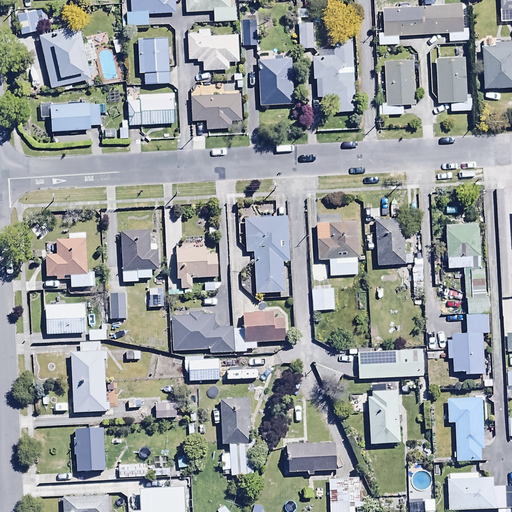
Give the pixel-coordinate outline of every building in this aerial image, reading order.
[(172,3),(171,0),(130,0),(125,1),(126,17),(148,16),(148,4),(172,3)] [(184,0),(185,3),(212,2),(212,12),(236,11),(235,0),(184,0)] [(511,0),(499,0),(500,22),(511,22),(511,0)] [(461,5),(381,8),(382,34),(378,34),(378,46),(398,45),(398,38),(447,36),(448,42),(468,41),(467,29),(462,30),(461,5)] [(255,37),(254,9),(240,10),(241,38),(255,37)] [(46,23),(44,10),(18,15),(21,35),(39,32),(37,24),(46,23)] [(312,24),(299,23),(297,49),(311,50),(312,24)] [(236,36),(208,36),(208,29),(197,30),(197,35),(187,35),(187,61),(196,61),(196,63),(201,62),(201,72),(228,71),(228,64),(237,64),(236,36)] [(51,89),(90,80),(84,55),(94,53),(92,43),(82,44),(81,38),(67,41),(65,30),(40,36),(51,89)] [(511,36),(480,38),(482,81),(511,79),(511,36)] [(169,85),(166,38),(136,40),(138,74),(142,74),(143,87),(169,85)] [(355,112),(351,40),(332,41),(333,56),(312,57),(313,81),(315,81),(316,100),(336,99),(336,113),(355,112)] [(292,46),(256,47),(258,96),(293,95),(292,46)] [(412,52),(383,54),(386,95),(415,93),(412,52)] [(464,58),(435,59),(436,104),(449,103),(450,113),(469,112),(469,106),(471,106),(470,95),(465,95),(464,58)] [(174,124),(173,95),(127,97),(128,126),(174,124)] [(191,122),(205,122),(205,131),(230,130),(230,121),(239,120),(238,95),(189,97),(191,122)] [(89,104),(50,105),(52,132),(90,130),(90,127),(100,127),(99,106),(89,106),(89,104)] [(127,140),(127,121),(121,121),(121,129),(119,129),(119,140),(127,140)] [(358,247),(356,211),(315,213),(317,251),(327,251),(327,248),(358,247)] [(404,212),(375,214),(377,257),(407,255),(404,212)] [(283,293),(282,262),(287,262),(285,219),(244,219),(245,253),(254,253),(255,294),(283,293)] [(462,269),(479,268),(477,225),(445,227),(447,270),(462,269)] [(149,232),(121,232),(122,284),(138,283),(137,279),(151,279),(151,270),(158,270),(158,252),(156,252),(156,245),(149,245),(149,232)] [(57,255),(45,256),(46,277),(56,277),(56,281),(70,281),(71,288),(94,287),(93,273),(87,274),(86,234),(68,235),(69,240),(57,240),(57,255)] [(169,292),(178,292),(177,280),(180,280),(180,290),(192,290),(192,279),(216,279),(216,255),(206,255),(206,250),(176,250),(176,278),(169,278),(169,292)] [(328,266),(356,266),(356,250),(327,250),(328,266)] [(396,266),(381,267),(381,275),(396,275),(396,266)] [(486,298),(485,298),(483,268),(479,268),(462,269),(464,300),(465,300),(466,315),(487,314),(486,298)] [(331,281),(311,281),(311,302),(331,302),(331,281)] [(125,284),(109,285),(109,310),(125,310),(125,284)] [(220,284),(204,284),(204,293),(216,293),(220,286),(220,284)] [(158,290),(149,290),(149,306),(162,306),(162,297),(157,297),(158,290)] [(45,326),(84,324),(82,295),(44,297),(45,326)] [(232,330),(233,353),(245,353),(245,350),(255,350),(255,343),(283,342),(282,319),(272,319),(272,313),(241,315),(242,330),(232,330)] [(487,314),(466,315),(464,315),(465,334),(450,334),(451,341),(446,341),(447,359),(451,359),(452,374),(463,374),(463,377),(484,376),(482,334),(488,334),(487,317),(487,314)] [(88,331),(105,331),(105,320),(88,321),(88,331)] [(79,345),(99,344),(99,334),(79,334),(79,345)] [(358,372),(423,369),(421,340),(357,343),(358,372)] [(104,346),(70,346),(70,405),(104,405),(104,346)] [(189,373),(220,371),(218,348),(188,350),(189,373)] [(368,445),(398,444),(396,392),(369,393),(370,399),(366,399),(368,445)] [(247,393),(219,394),(220,436),(248,435),(247,393)] [(482,448),(480,400),(446,401),(447,425),(454,424),(455,464),(480,463),(479,448),(482,448)] [(177,403),(156,403),(156,419),(177,419),(177,403)] [(102,464),(102,423),(75,423),(75,428),(73,428),(73,447),(76,446),(76,465),(102,464)] [(287,438),(288,464),(336,463),(335,436),(287,438)] [(253,443),(229,445),(230,455),(221,455),(221,473),(230,472),(231,476),(254,476),(253,443)] [(118,470),(145,469),(144,453),(118,454),(118,470)] [(446,480),(447,511),(454,511),(497,510),(496,511),(509,511),(509,509),(504,509),(503,487),(491,488),(491,479),(477,480),(476,475),(448,476),(448,480),(446,480)] [(357,480),(328,481),(329,511),(365,511),(365,503),(358,503),(357,480)] [(183,511),(183,488),(139,490),(140,511),(130,511),(129,511),(183,511)] [(108,511),(108,497),(64,498),(63,511),(108,511)] [(433,511),(433,501),(423,502),(423,511),(433,511)]
